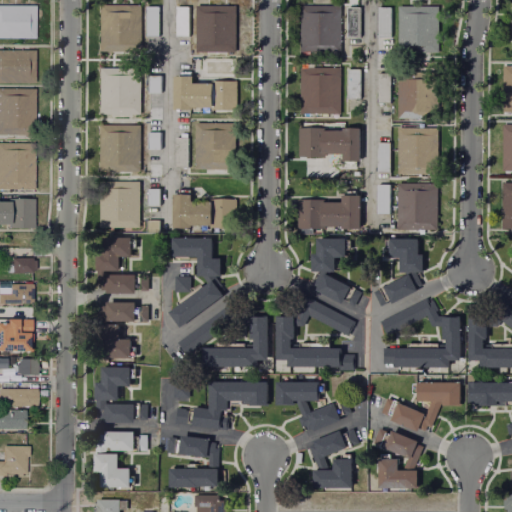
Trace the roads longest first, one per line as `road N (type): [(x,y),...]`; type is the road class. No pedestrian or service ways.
road 1 (residential): [(68,0),(62,511)]
road 2 (residential): [(469,272),(470,51),(478,0)]
road 3 (residential): [(267,267),(268,0)]
